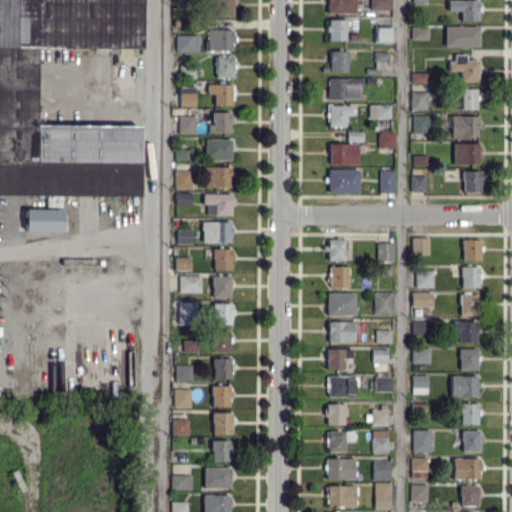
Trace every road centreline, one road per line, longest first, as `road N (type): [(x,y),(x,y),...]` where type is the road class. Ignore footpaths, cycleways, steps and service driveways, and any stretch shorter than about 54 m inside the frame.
road 1 (residential): [(276,0),(274,511)]
road 2 (residential): [(276,215),(511,217)]
